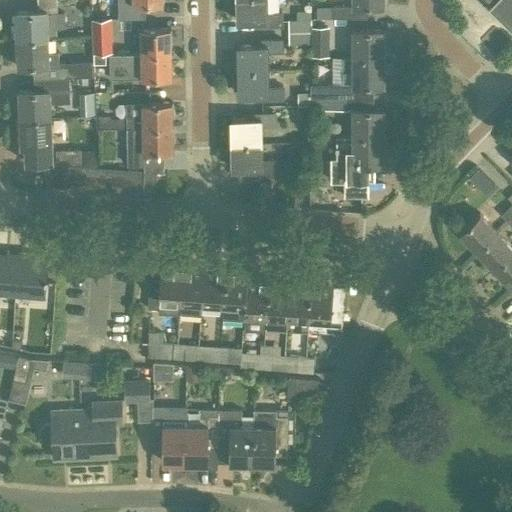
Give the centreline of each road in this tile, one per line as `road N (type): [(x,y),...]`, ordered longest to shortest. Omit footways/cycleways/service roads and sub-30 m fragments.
road 1 (unclassified): [(284,511),(300,497),(371,325),(394,304)]
road 2 (residential): [(204,218),(199,0)]
road 3 (residential): [(272,511),(184,497),(57,502)]
road 4 (residential): [(204,218),(0,202)]
road 5 (residential): [(407,235),(204,218)]
road 6 (unclassified): [(407,235),(444,169),(505,105)]
road 7 (residential): [(505,105),(437,32),(425,0)]
